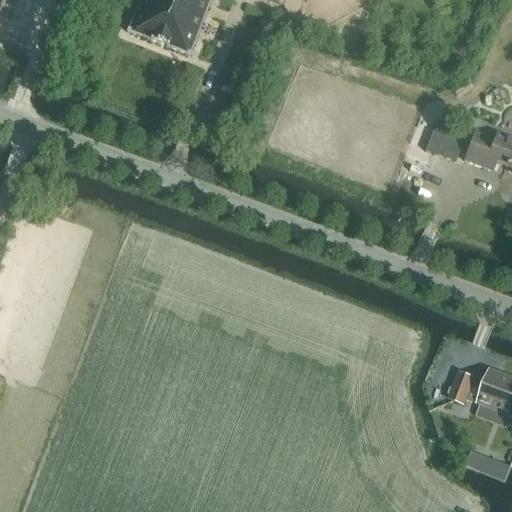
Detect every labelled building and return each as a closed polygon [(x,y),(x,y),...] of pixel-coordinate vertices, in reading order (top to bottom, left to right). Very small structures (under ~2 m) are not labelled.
[(140,0),(128,33),(189,56),(210,0),(140,0)] [(435,133),(464,144),(468,133),(439,122),(435,133)] [(433,132),(425,152),(456,164),(464,144),(435,133),(433,132)] [(511,170),(511,139),(497,134),(495,141),(477,134),(466,164),(494,174),(497,165),(511,170)] [(511,419),(511,416),(511,378),(491,370),(485,385),(458,374),(448,400),(463,406),(465,401),(511,419)] [(495,468),(492,477),(505,482),(510,469),(501,465),(495,468)]
